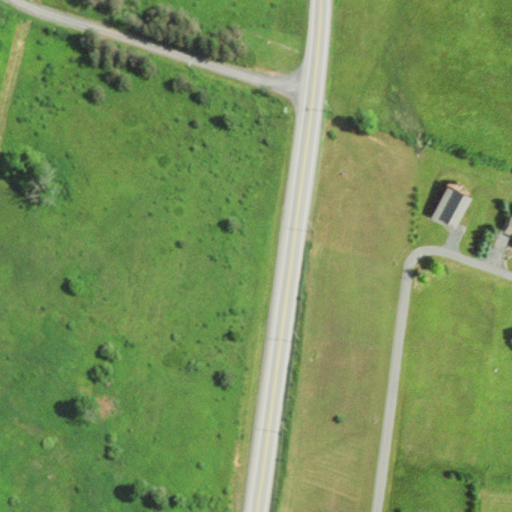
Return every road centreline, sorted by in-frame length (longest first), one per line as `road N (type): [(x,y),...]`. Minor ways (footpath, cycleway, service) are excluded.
road 1 (secondary): [(251,511),(316,0)]
road 2 (residential): [(377,511),(418,251),(511,282)]
